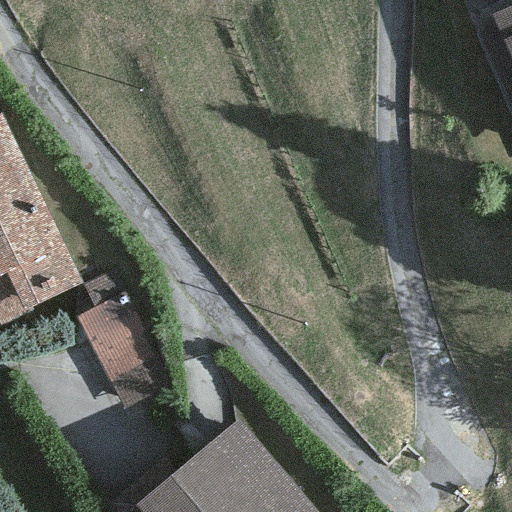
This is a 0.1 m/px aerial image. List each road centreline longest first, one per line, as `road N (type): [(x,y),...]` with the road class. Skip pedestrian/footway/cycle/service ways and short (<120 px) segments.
road 1 (unclassified): [(406,511),(52,110),(0,35)]
road 2 (unclassified): [(417,511),(438,449),(398,249),(390,147),(394,0)]
